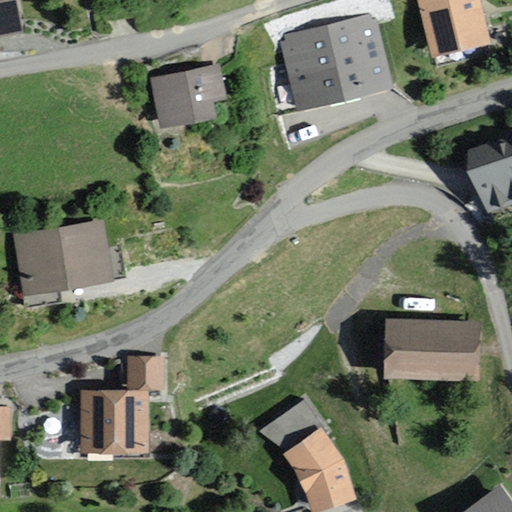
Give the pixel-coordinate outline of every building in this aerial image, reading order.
[(17,0),(0,0),(0,49),(1,49),(0,43),(0,37),(24,33),(17,0)] [(495,28),(488,0),(428,0),(438,41),(495,28)] [(374,17),(281,41),(300,114),(393,91),(374,17)] [(227,101),(220,68),(152,83),(163,131),(213,120),(210,105),(227,101)] [(511,204),(511,137),(464,151),(482,213),(511,204)] [(108,282),(99,222),(15,234),(24,295),(108,282)] [(485,324),(386,322),(385,376),(484,378),(485,324)] [(162,390),(163,356),(133,355),(132,388),(83,387),(81,452),(149,454),(151,390),(162,390)] [(0,439),(12,440),(12,409),(0,408),(0,439)] [(281,453),(304,491),(311,511),(356,511),(365,509),(350,464),(321,425),(281,453)] [(481,507),(474,511),(511,511),(502,499),(485,511),(481,507)]
